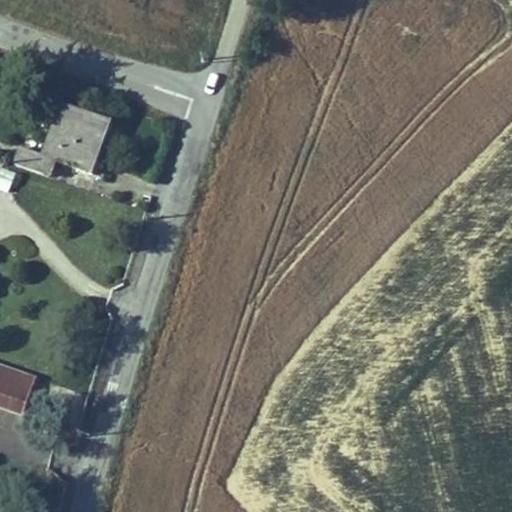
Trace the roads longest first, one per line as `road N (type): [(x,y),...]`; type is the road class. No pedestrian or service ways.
road 1 (tertiary): [(205,101),(81,511)]
road 2 (tertiary): [(205,101),(0,30)]
